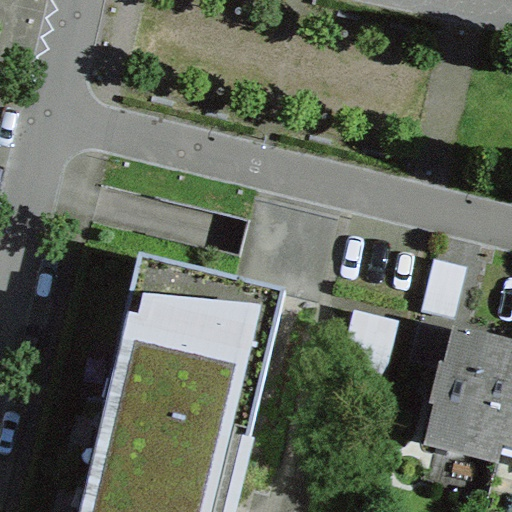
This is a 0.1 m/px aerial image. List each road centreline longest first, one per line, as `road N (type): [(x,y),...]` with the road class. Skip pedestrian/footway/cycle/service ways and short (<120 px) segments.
road 1 (residential): [(511,228),(50,117)]
road 2 (residential): [(50,117),(0,325)]
road 3 (residential): [(79,0),(50,117)]
